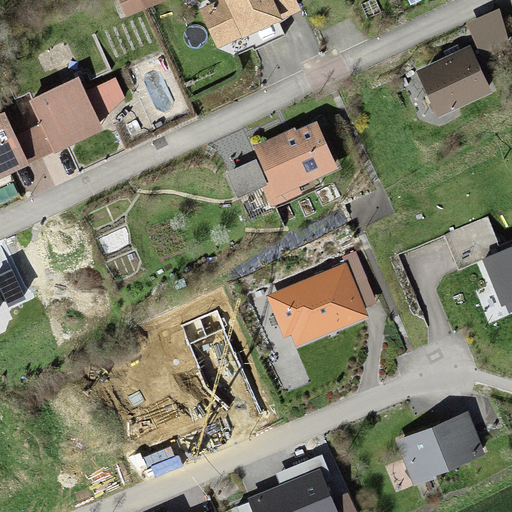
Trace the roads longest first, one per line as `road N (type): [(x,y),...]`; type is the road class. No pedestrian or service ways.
road 1 (residential): [(492,0),(0,230)]
road 2 (residential): [(109,511),(438,366)]
